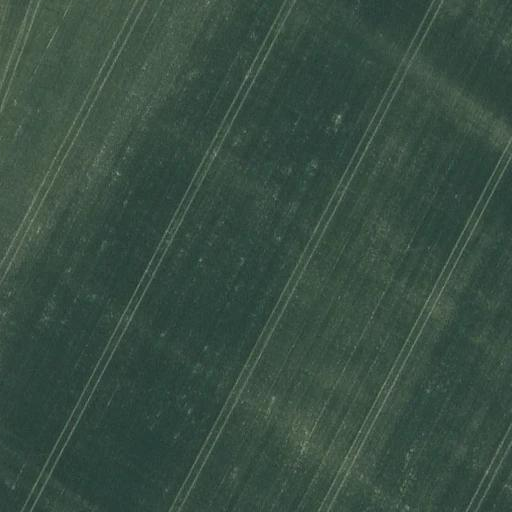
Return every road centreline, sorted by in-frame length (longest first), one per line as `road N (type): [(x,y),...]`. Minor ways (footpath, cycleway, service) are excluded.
road 1 (motorway): [(233,0),(56,511)]
road 2 (motorway): [(113,511),(244,123)]
road 3 (track): [(321,0),(420,24),(457,20),(498,0)]
road 4 (motorway): [(244,123),(282,86),(319,0)]
road 5 (motorway): [(244,123),(289,0)]
